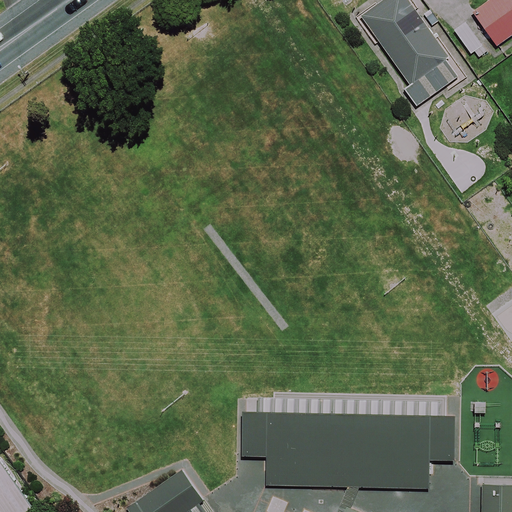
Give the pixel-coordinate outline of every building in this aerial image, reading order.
[(463,76),(410,0),(380,0),(358,15),(405,83),(399,87),(414,109),(463,76)] [(511,35),(511,0),(490,0),(472,12),(496,47),(511,35)] [(482,47),(464,23),(453,32),(471,55),(482,47)] [(185,511),(206,498),(185,467),(119,511),(185,511)] [(326,511),(251,479),(239,511),(326,511)] [(508,511),(510,495),(469,493),(468,511),(508,511)]
